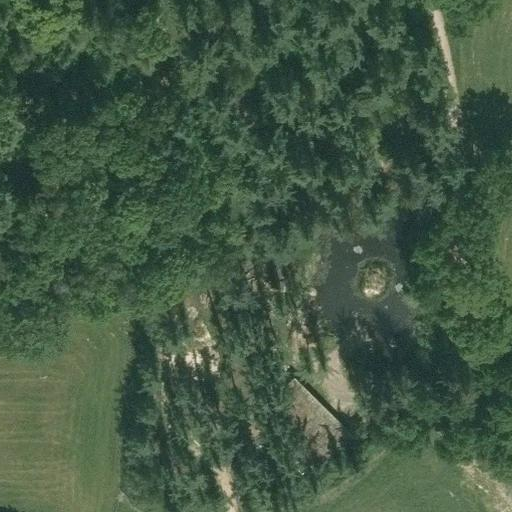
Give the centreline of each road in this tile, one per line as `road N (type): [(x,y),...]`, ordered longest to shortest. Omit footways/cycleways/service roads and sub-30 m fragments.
road 1 (track): [(511,409),(462,336),(452,298),(452,162),(427,0)]
road 2 (track): [(174,0),(307,361)]
